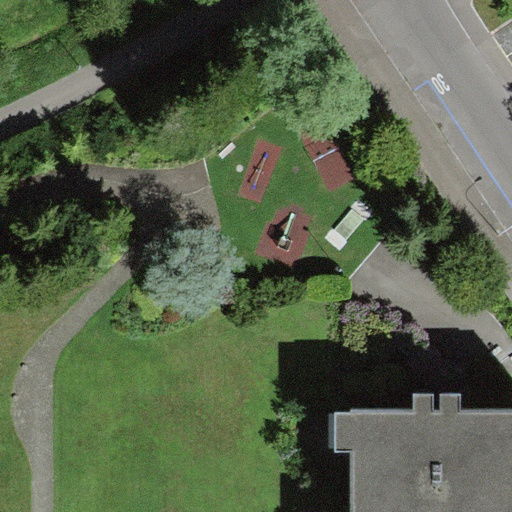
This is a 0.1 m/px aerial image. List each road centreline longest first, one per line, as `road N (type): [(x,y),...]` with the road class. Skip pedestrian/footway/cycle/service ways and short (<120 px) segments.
road 1 (track): [(232,0),(0,125)]
road 2 (residential): [(511,176),(390,0)]
